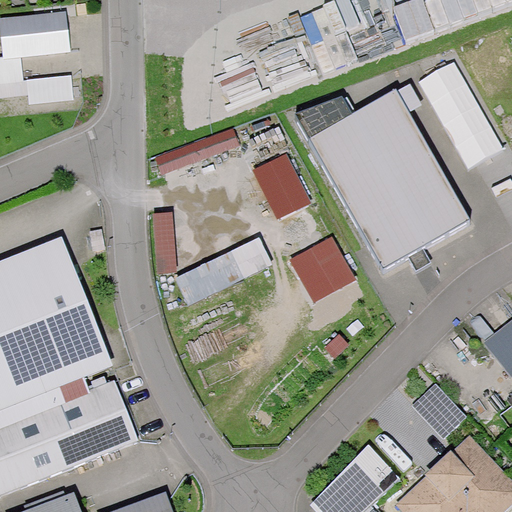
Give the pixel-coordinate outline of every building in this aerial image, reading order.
[(63,13),(0,20),(0,58),(0,59),(0,101),(25,98),(26,108),(71,102),(68,77),(20,83),(17,59),(67,53),(63,13)] [(399,96),(309,145),(380,273),(470,224),(399,96)] [(56,243),(0,265),(0,417),(109,374),(56,243)] [(115,384),(0,430),(0,500),(139,444),(115,384)] [(433,384),(406,410),(441,445),(467,418),(433,384)] [(511,488),(468,441),(393,510),(394,511),(509,511),(511,510),(511,488)] [(372,511),(399,484),(368,450),(307,511),(372,511)] [(76,511),(71,499),(35,511),(76,511)] [(166,511),(162,500),(124,511),(166,511)]
